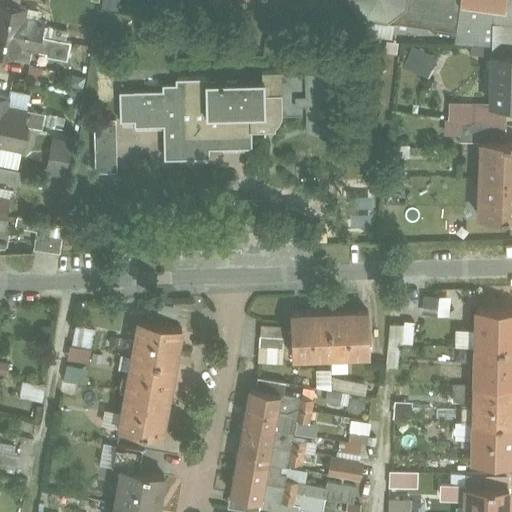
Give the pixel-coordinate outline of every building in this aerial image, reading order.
[(27,6),(0,0),(0,26),(42,35),(45,19),(31,16),(25,15),(27,6)] [(460,0),(351,0),(363,16),(387,19),(389,18),(390,20),(456,29),(460,0)] [(511,0),(460,0),(456,29),(456,35),(493,38),(493,20),(511,21),(511,0)] [(511,21),(493,20),(493,38),(493,42),(511,42),(511,21)] [(42,35),(0,26),(0,52),(16,56),(16,58),(30,60),(32,49),(46,52),(46,54),(67,59),(71,41),(66,40),(47,36),(42,35)] [(68,30),(49,26),(47,36),(66,40),(68,30)] [(511,42),(493,42),(492,52),(511,52),(511,42)] [(397,64),(423,75),(432,55),(407,43),(397,64)] [(511,52),(492,52),(491,101),(491,102),(507,103),(511,102),(511,52)] [(49,69),(30,65),(28,76),(47,80),(49,69)] [(307,69),(262,70),(263,78),(264,78),(265,112),(251,112),(252,128),(264,128),(265,131),(266,131),(266,128),(276,127),(276,124),(278,122),(280,119),(282,116),(282,112),(308,111),(308,125),(331,124),(330,68),(307,69)] [(176,76),(177,81),(163,82),(163,88),(134,88),(135,116),(135,117),(164,116),(165,155),(209,155),(209,145),(252,144),(252,128),(251,112),(265,112),(264,78),(263,78),(262,78),(208,79),(208,75),(176,76)] [(10,95),(0,93),(0,118),(25,124),(28,109),(28,108),(8,104),(10,95)] [(491,101),(450,100),(449,117),(507,125),(507,103),(491,102),(491,101)] [(46,112),(28,109),(25,124),(29,125),(43,127),(46,112)] [(135,116),(94,117),(96,169),(117,168),(116,118),(135,117),(135,116)] [(25,124),(0,118),(0,145),(0,146),(2,139),(25,144),(29,125),(25,124)] [(41,168),(58,170),(60,137),(43,135),(41,168)] [(511,140),(483,139),(483,140),(482,140),(482,141),(483,141),(482,177),(481,177),(480,177),(511,178),(511,140)] [(25,170),(0,165),(0,178),(22,183),(25,170)] [(511,178),(480,177),(480,178),(481,178),(480,214),(479,214),(480,215),(511,215),(511,178)] [(12,197),(0,195),(0,211),(8,213),(12,197)] [(273,195),(234,196),(235,221),(274,219),(273,195)] [(511,306),(477,306),(477,307),(476,306),(476,307),(477,307),(477,344),(511,345),(511,306)] [(367,310),(330,311),(330,310),(331,354),(332,354),(332,353),(368,352),(369,353),(369,352),(370,352),(369,310),(368,310),(368,309),(367,309),(367,310)] [(329,311),(293,312),(293,311),(292,311),(292,312),(291,313),(293,354),(293,355),(294,355),(294,354),(331,353),(331,354),(330,310),(329,310),(329,311)] [(181,326),(140,318),(140,319),(139,318),(139,319),(140,319),(133,355),(175,362),(181,327),(182,327),(182,326),(181,326)] [(415,320),(405,319),(403,341),(413,342),(415,320)] [(285,324),(261,322),(261,334),(284,335),(285,324)] [(84,361),(91,328),(70,323),(63,356),(84,361)] [(402,324),(391,323),(389,341),(401,342),(402,324)] [(284,335),(261,334),(260,345),(284,347),(284,335)] [(511,345),(477,344),(476,382),(511,383),(511,345)] [(175,362),(133,355),(127,390),(168,397),(175,362)] [(60,363),(56,391),(74,394),(79,366),(60,363)] [(440,368),(418,367),(417,378),(439,379),(440,368)] [(286,380),(258,375),(256,386),(283,391),(286,380)] [(328,378),(327,389),(361,389),(362,379),(328,378)] [(17,381),(15,395),(39,397),(40,383),(17,381)] [(511,383),(476,382),(474,420),(511,421),(511,383)] [(256,386),(253,385),(249,404),(277,409),(277,408),(289,410),(298,406),(299,395),(300,396),(300,395),(283,391),(256,386)] [(454,386),(436,385),(436,397),(454,398),(454,386)] [(168,397),(127,390),(120,425),(119,425),(119,426),(120,426),(120,427),(162,434),(163,434),(163,433),(162,433),(168,397)] [(300,396),(299,395),(298,406),(311,408),(313,398),(300,396)] [(389,416),(405,417),(405,401),(389,401),(389,416)] [(277,409),(249,404),(246,421),(274,426),(277,409)] [(289,410),(277,408),(277,409),(274,426),(289,429),(294,430),(297,417),(296,417),(298,406),(289,410)] [(311,408),(298,406),(296,417),(297,417),(309,420),(311,408)] [(511,421),(474,420),(473,458),(472,458),(472,459),(473,459),(511,460),(511,421)] [(274,426),(246,421),(243,439),(271,444),(274,426)] [(289,429),(274,426),(271,444),(290,447),(292,437),(288,436),(289,429)] [(369,433),(351,429),(349,439),(367,442),(369,433)] [(306,439),(292,437),(290,447),(304,450),(306,439)] [(271,444),(243,439),(240,456),(282,464),(284,457),(288,458),(290,447),(271,444)] [(363,443),(341,439),(339,450),(361,454),(363,443)] [(143,447),(116,442),(112,464),(122,466),(123,466),(140,469),(143,447)] [(304,450),(290,447),(288,458),(303,460),(304,450)] [(21,454),(0,449),(0,461),(19,465),(21,454)] [(360,459),(332,455),(329,472),(357,477),(360,459)] [(282,464),(240,456),(236,473),(276,481),(284,483),(285,478),(286,478),(287,472),(281,471),(282,464)] [(140,469),(123,466),(122,466),(122,467),(123,467),(116,503),(158,510),(164,474),(165,475),(165,474),(164,474),(164,473),(140,469)] [(383,470),(383,486),(413,486),(413,469),(383,470)] [(236,473),(232,492),(261,497),(262,497),(261,497),(264,479),(236,473)] [(447,473),(427,473),(427,483),(447,483),(447,473)] [(286,478),(285,478),(284,483),(283,488),(326,496),(354,501),(357,484),(328,479),(327,485),(286,478)] [(326,496),(283,488),(284,483),(276,481),(264,479),(261,497),(262,497),(264,497),(263,503),(298,509),(298,507),(323,511),(326,496)] [(509,485),(467,484),(467,485),(466,485),(466,486),(465,511),(507,511),(509,487),(510,487),(510,486),(509,486),(509,485)] [(261,497),(232,492),(230,504),(259,510),(261,497)] [(158,511),(158,510),(116,503),(114,511),(158,511)]
